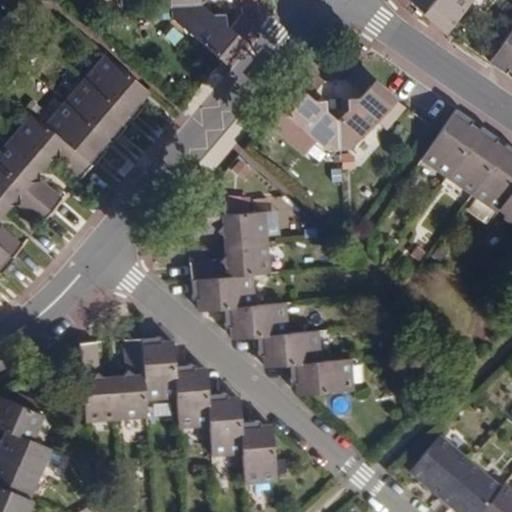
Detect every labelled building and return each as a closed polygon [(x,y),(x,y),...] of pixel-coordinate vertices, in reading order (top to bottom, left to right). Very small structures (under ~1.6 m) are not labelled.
[(470,0),(432,0),(432,1),(430,0),(407,0),(442,29),(445,31),(470,0)] [(214,15),(202,5),(172,7),(175,21),(223,62),(256,23),(242,12),(230,28),(224,24),(223,14),(214,15)] [(26,22),(10,10),(0,22),(0,23),(15,35),(26,22)] [(511,70),(511,27),(488,60),(506,73),(509,69),(511,70)] [(85,77),(129,115),(132,117),(142,105),(139,103),(149,91),(105,54),(85,77)] [(348,108),(338,120),(340,152),(353,151),(394,99),(357,65),(346,79),(345,79),(361,91),(356,97),(347,98),(348,108)] [(340,152),(338,120),(327,110),(323,100),(315,101),(309,96),(322,80),(310,70),(264,125),(284,142),(296,127),(329,153),(340,152)] [(85,77),(65,101),(108,137),(112,140),(122,130),(119,127),(129,115),(85,77)] [(45,124),(92,165),(101,154),(98,150),(108,137),(65,101),(45,124)] [(421,159),(447,177),(479,131),(470,124),(473,120),(456,108),(421,159)] [(80,179),(92,165),(45,124),(32,113),(12,137),(44,165),(49,160),(61,161),(80,179)] [(472,194),(504,148),(494,142),(498,137),(482,126),(479,131),(447,177),(472,194)] [(39,172),(44,165),(12,137),(0,150),(0,167),(52,211),(60,201),(40,183),(39,172)] [(511,146),(507,144),(504,148),(472,194),(497,211),(500,207),(511,189),(511,146)] [(232,184),(247,171),(237,158),(221,171),(232,184)] [(52,211),(0,167),(0,205),(6,210),(10,205),(20,206),(40,224),(52,211)] [(511,189),(500,207),(511,214),(511,220),(511,189)] [(0,216),(6,210),(0,205),(0,247),(11,257),(20,247),(1,230),(0,220),(0,216)] [(223,239),(223,245),(265,242),(262,211),(185,218),(186,233),(215,231),(223,239)] [(284,215),(284,235),(299,235),(300,215),(284,215)] [(265,242),(223,245),(224,253),(218,260),(188,263),(189,279),(251,274),(268,273),(265,242)] [(0,270),(11,257),(0,247),(0,270)] [(251,274),(189,279),(191,297),(196,296),(197,307),(198,308),(222,306),(253,304),(251,274)] [(232,336),(255,335),(285,332),(282,302),(253,304),(222,306),(224,326),(229,325),(230,335),(232,336)] [(288,363),(320,361),(318,330),(285,332),(255,335),(257,355),(262,355),(264,363),(265,365),(288,363)] [(178,397),(176,368),(174,341),(156,342),(156,338),(140,339),(145,399),(178,397)] [(118,374),(113,374),(116,419),(146,417),(145,399),(140,339),(122,341),(124,367),(118,374)] [(116,419),(113,374),(103,375),(92,367),(90,342),(76,343),(83,421),(116,419)] [(320,361),(288,363),(289,384),(295,384),(296,391),(301,395),(352,391),(348,359),(320,361)] [(176,368),(178,397),(180,427),(210,426),(208,396),(206,369),(191,370),(191,366),(176,368)] [(0,423),(6,426),(32,438),(43,414),(45,411),(32,406),(34,398),(15,389),(12,397),(0,391),(0,423)] [(243,453),(241,424),(239,398),(224,399),(225,395),(208,396),(210,426),(212,456),(243,453)] [(50,424),(43,414),(32,438),(43,442),(50,424)] [(257,423),(241,424),(243,453),(245,482),(274,480),(270,426),(257,428),(257,423)] [(43,442),(32,438),(6,426),(0,440),(0,452),(41,471),(52,446),(43,442)] [(411,469),(441,495),(470,461),(441,436),(411,469)] [(0,452),(0,483),(30,496),(41,471),(0,452)] [(459,511),(479,511),(501,488),(470,461),(441,495),(459,511)] [(30,496),(0,483),(0,511),(27,511),(35,498),(30,496)] [(501,488),(479,511),(511,511),(511,490),(504,484),(501,488)] [(92,502),(98,511),(111,511),(101,495),(98,497),(92,502)] [(86,505),(80,509),(81,511),(98,511),(92,502),(86,505)]
